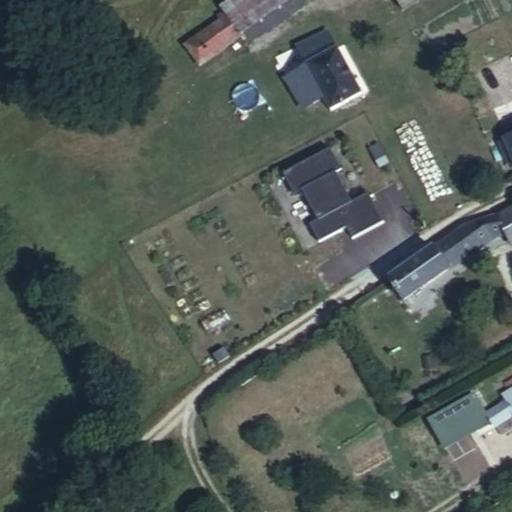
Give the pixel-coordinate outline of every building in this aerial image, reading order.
[(255,0),(249,4),(265,28),(290,11),(282,0),(255,0)] [(290,11),(265,28),(274,44),(251,58),(270,88),(286,77),(296,91),(329,69),(290,11)] [(196,13),(152,45),(171,71),(213,38),(196,13)] [(423,174),(461,161),(444,105),(399,121),(423,174)] [(511,112),(490,120),(500,146),(511,141),(511,112)] [(500,146),(490,120),(472,127),(482,153),(500,146)] [(391,185),(423,174),(399,121),(375,129),(391,185)] [(498,215),(401,286),(415,309),(511,237),(511,219),(508,222),(498,215)] [(511,404),(504,391),(482,405),(493,423),(511,410),(511,404)] [(493,423),(482,405),(478,400),(456,415),(471,438),(493,423)] [(454,449),(410,474),(423,497),(467,473),(454,449)]
